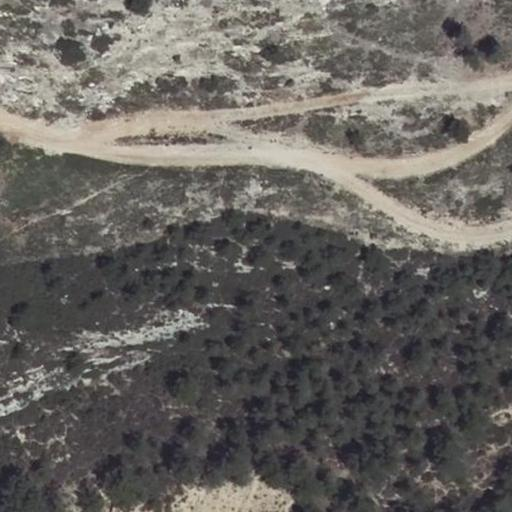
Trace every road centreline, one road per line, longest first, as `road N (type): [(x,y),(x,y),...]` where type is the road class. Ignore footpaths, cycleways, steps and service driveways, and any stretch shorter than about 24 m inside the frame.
road 1 (track): [(511,231),(443,240),(348,179),(315,169),(95,147),(0,121)]
road 2 (track): [(55,139),(511,78)]
road 3 (track): [(315,169),(430,166),(511,116)]
